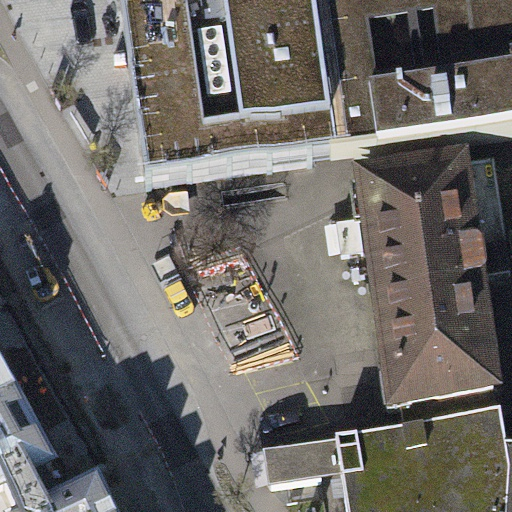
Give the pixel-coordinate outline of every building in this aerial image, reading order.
[(511,0),(119,0),(146,190),(338,163),(511,139),(511,0)] [(361,185),(395,413),(495,399),(478,288),(511,282),(511,277),(496,171),(462,176),(461,170),(361,185)] [(0,374),(0,511),(49,511),(59,507),(45,477),(53,473),(0,374)] [(337,443),(343,480),(348,511),(509,511),(511,481),(511,479),(508,455),(502,417),(403,433),(337,443)] [(326,444),(316,446),(322,483),(331,482),(343,480),(337,443),(326,444)] [(273,491),(322,483),(316,446),(267,453),(273,491)] [(59,507),(49,511),(108,511),(98,490),(59,507)]
